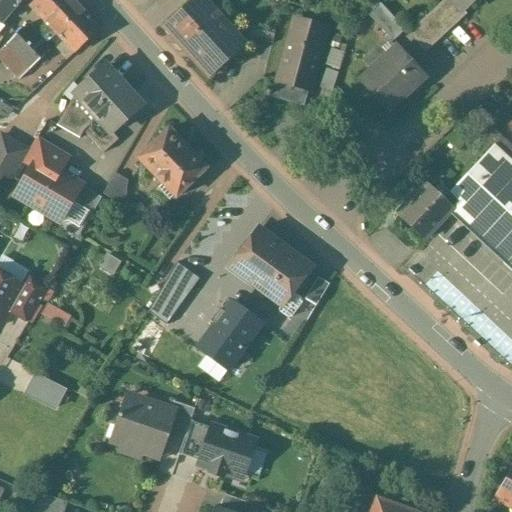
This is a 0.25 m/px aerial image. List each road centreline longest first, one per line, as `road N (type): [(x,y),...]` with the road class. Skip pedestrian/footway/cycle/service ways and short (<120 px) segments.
road 1 (residential): [(100,0),(312,220)]
road 2 (residential): [(312,220),(511,31)]
road 3 (residential): [(312,220),(501,395)]
road 4 (residential): [(461,511),(501,395)]
